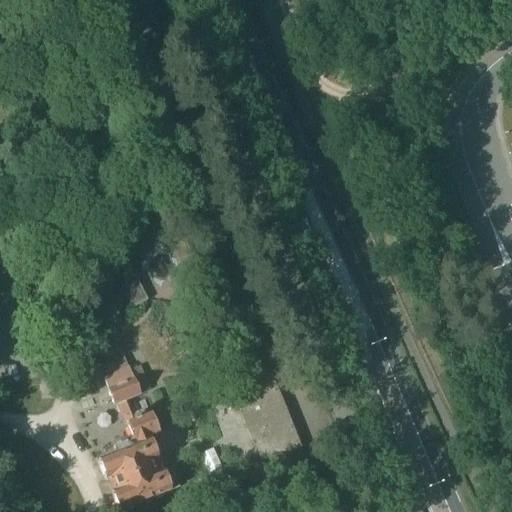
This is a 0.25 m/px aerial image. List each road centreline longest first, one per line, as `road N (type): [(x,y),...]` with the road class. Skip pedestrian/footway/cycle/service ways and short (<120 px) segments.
road 1 (unclassified): [(386,511),(181,0)]
road 2 (primary): [(456,511),(370,309),(236,39)]
road 3 (primary): [(236,39),(415,511)]
road 4 (track): [(479,91),(460,78),(426,74),(326,83),(287,0)]
